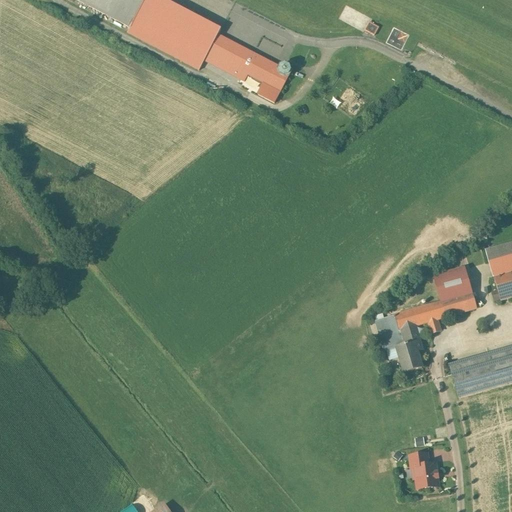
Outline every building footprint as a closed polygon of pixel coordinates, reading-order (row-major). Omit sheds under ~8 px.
[(74,0),(130,29),(134,20),(145,0),(74,0)] [(207,55),(218,36),(220,30),(211,25),(210,26),(161,0),(145,0),(134,20),(205,57),(205,58),(207,55)] [(246,75),(207,55),(205,58),(205,57),(134,20),(130,29),(127,34),(198,71),(197,71),(198,72),(204,62),(243,82),(247,76),(246,75)] [(377,35),(382,26),(371,21),(367,30),(377,35)] [(218,36),(207,55),(246,75),(247,76),(247,75),(264,83),(263,84),(264,85),(280,93),(288,77),(289,77),(291,72),(290,67),(285,64),(280,66),(279,68),(273,65),(273,66),(257,57),(257,56),(256,56),(218,36)] [(511,242),(485,251),(493,277),(511,271),(511,242)] [(441,302),(471,294),(464,270),(434,278),(441,302)] [(511,271),(493,277),(500,302),(511,298),(511,271)] [(399,331),(400,331),(414,327),(475,309),(471,294),(441,302),(394,316),(395,316),(399,331)] [(404,346),(400,331),(399,331),(395,316),(376,322),(384,352),(396,349),(396,348),(404,346)] [(414,327),(400,331),(404,346),(396,348),(396,349),(404,374),(422,369),(417,353),(422,351),(414,327)] [(511,348),(448,367),(458,400),(511,383),(511,348)] [(419,447),(427,446),(425,437),(417,438),(419,447)] [(410,470),(415,469),(415,468),(428,467),(427,455),(409,458),(410,470)] [(428,467),(415,468),(415,469),(417,481),(416,481),(417,490),(438,488),(437,480),(438,480),(437,473),(436,474),(435,466),(428,467)]
